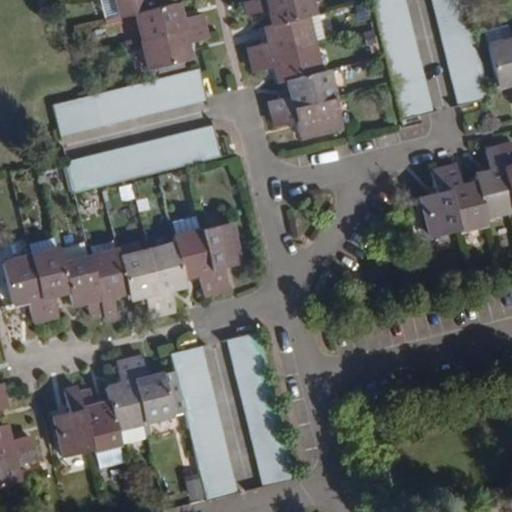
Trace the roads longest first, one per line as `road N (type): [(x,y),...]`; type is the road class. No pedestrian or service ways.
road 1 (residential): [(301,248),(258,293),(213,319),(257,479)]
road 2 (residential): [(70,154),(237,110),(278,199)]
road 3 (residential): [(511,340),(310,386)]
road 4 (residential): [(310,386),(315,251)]
